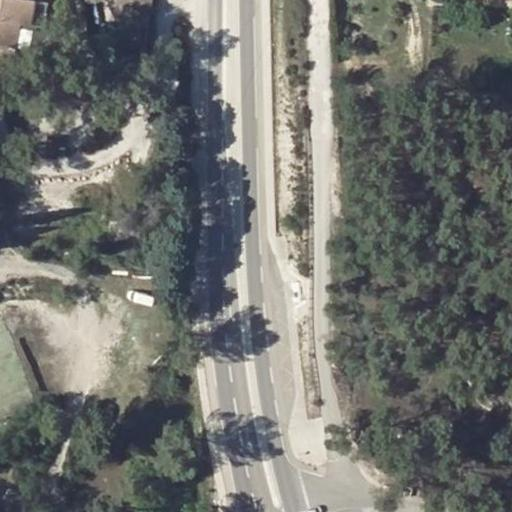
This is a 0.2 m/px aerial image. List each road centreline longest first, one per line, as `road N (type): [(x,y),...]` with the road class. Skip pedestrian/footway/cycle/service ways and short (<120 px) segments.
road 1 (primary): [(292,511),(258,320),(248,0)]
road 2 (primary): [(215,0),(216,258),(225,384),(249,511)]
road 3 (residential): [(348,499),(323,358),(317,0)]
